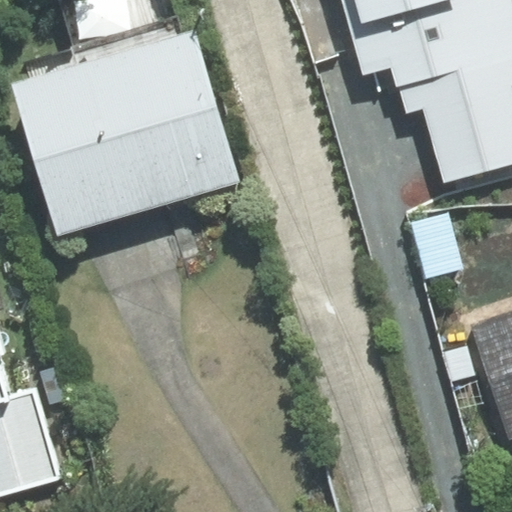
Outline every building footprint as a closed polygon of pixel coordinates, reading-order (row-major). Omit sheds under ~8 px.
[(511,87),(511,33),(502,0),(287,0),(295,24),(335,12),(353,74),(378,67),(406,161),(492,136),(481,97),(511,87)] [(0,94),(0,108),(40,245),(228,190),(178,19),(60,53),(67,75),(0,94)] [(511,315),(464,331),(501,445),(511,440),(511,315)] [(463,351),(440,356),(447,386),(470,380),(463,351)] [(0,360),(0,500),(63,482),(35,388),(10,396),(0,360)]
